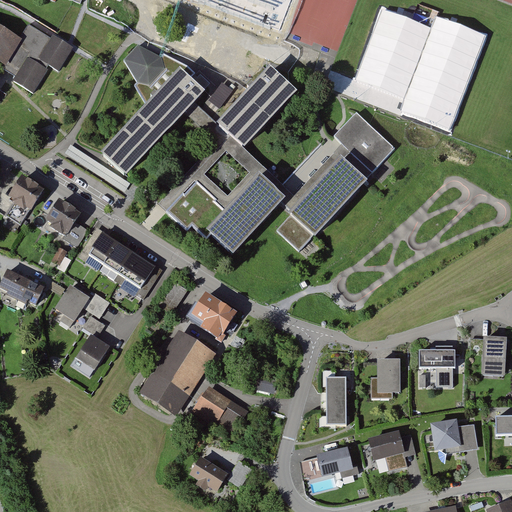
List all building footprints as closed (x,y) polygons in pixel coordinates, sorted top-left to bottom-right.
[(211,0),(269,22),(276,0),(211,0)] [(48,71),(46,70),(48,67),(59,74),(73,50),(52,38),(51,39),(29,26),(20,40),(0,27),(0,64),(4,66),(2,70),(16,78),(13,83),(33,95),(48,71)] [(195,75),(189,68),(138,46),(123,64),(147,107),(99,157),(126,182),(206,97),(189,81),(195,75)] [(300,98),(271,71),(218,126),(247,154),(300,98)] [(357,115),(334,140),(372,174),(395,150),(357,115)] [(302,257),(367,189),(341,164),(276,231),(302,257)] [(46,193),(22,179),(8,204),(32,218),(46,193)] [(288,206),(260,179),(229,213),(198,184),(186,197),(185,196),(167,214),(188,234),(194,228),(209,242),(211,240),(235,262),(288,206)] [(83,217),(57,204),(44,229),(69,242),(83,217)] [(155,269),(100,233),(81,262),(137,298),(155,269)] [(65,272),(73,258),(64,254),(56,268),(65,272)] [(41,277),(14,264),(0,291),(0,295),(25,308),(41,277)] [(190,295),(175,286),(158,316),(173,324),(190,295)] [(71,329),(91,300),(72,288),(52,317),(71,329)] [(85,311),(99,320),(109,304),(95,295),(85,311)] [(240,316),(218,303),(202,330),(224,343),(240,316)] [(105,327),(90,317),(84,327),(99,337),(105,327)] [(180,415),(217,355),(180,333),(143,392),(180,415)] [(71,367),(91,381),(114,348),(93,334),(71,367)] [(510,343),(485,341),(483,381),(508,383),(510,343)] [(457,353),(417,352),(416,392),(456,393),(457,353)] [(404,364),(372,363),(371,405),(403,405),(404,364)] [(351,373),(324,372),(322,427),(349,428),(351,373)] [(251,416),(210,390),(196,411),(237,437),(251,416)] [(511,416),(493,417),(493,436),(505,436),(505,444),(511,443),(511,416)] [(481,453),(477,423),(433,430),(437,459),(481,453)] [(411,457),(403,431),(368,442),(377,468),(411,457)] [(354,484),(347,449),(298,460),(306,495),(354,484)] [(214,491),(224,475),(200,461),(190,477),(214,491)] [(240,489),(252,471),(238,462),(227,480),(240,489)] [(511,511),(511,501),(489,511),(511,511)]
